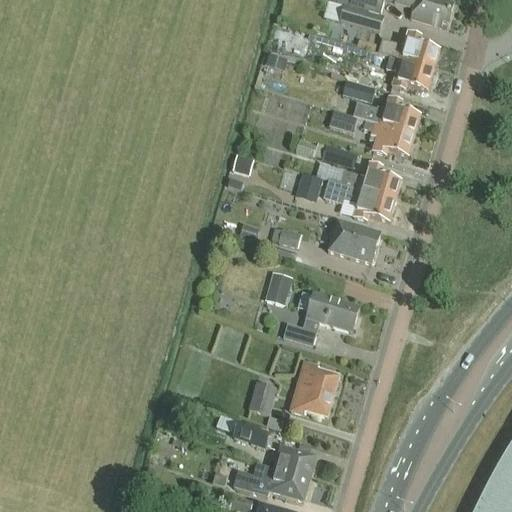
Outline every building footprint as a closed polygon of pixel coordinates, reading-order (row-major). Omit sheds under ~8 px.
[(381,20),(386,0),(340,0),(338,8),(381,20)] [(442,26),(448,28),(454,9),(448,7),(450,1),(444,0),(396,0),(394,6),(414,12),(411,23),(441,32),(442,26)] [(386,22),(381,20),(338,8),(333,6),(328,22),(382,38),(386,22)] [(314,39),(330,43),(332,36),(316,32),(314,39)] [(390,61),(413,68),(413,65),(435,72),(440,54),(419,48),(421,41),(408,37),(404,51),(383,45),(379,57),(390,61)] [(359,44),(357,52),(374,57),(376,49),(359,44)] [(288,64),(269,59),(266,71),(285,76),(288,64)] [(413,68),(390,61),(386,74),(396,77),(392,91),(405,94),(407,89),(428,95),(435,72),(413,65),(413,68)] [(324,74),(382,92),(386,79),(363,72),(363,74),(349,69),(348,75),(326,68),(324,74)] [(344,97),(373,106),(377,93),(348,84),(344,97)] [(389,102),(386,112),(359,104),(354,121),(366,125),(393,133),(394,131),(416,137),(421,120),(400,114),(402,106),(389,102)] [(354,140),(359,125),(335,117),(330,131),(354,140)] [(393,133),(366,125),(363,133),(372,136),(370,145),(376,147),(373,156),(386,160),(388,155),(408,161),(416,137),(394,131),(393,133)] [(324,165),(355,173),(359,159),(327,150),(324,165)] [(250,180),(254,165),(238,161),(234,176),(250,180)] [(334,186),(334,187),(374,199),(375,197),(396,203),(401,186),(381,180),(383,172),(370,168),(366,182),(345,176),(342,189),(334,186)] [(296,201),(317,208),(324,185),(302,179),(296,201)] [(244,187),(230,183),(227,190),(242,195),(244,187)] [(344,204),(352,206),(358,208),(354,222),(367,226),(369,221),(389,227),(396,203),(375,197),(374,199),(334,187),(330,186),(324,203),(343,209),(344,204)] [(329,256),(372,269),(381,239),(338,226),(329,256)] [(244,229),(239,245),(254,250),(259,234),(244,229)] [(272,245),(299,254),(304,239),(286,233),(285,235),(276,232),(272,245)] [(273,250),(270,257),(295,265),(297,258),(273,250)] [(293,284),(273,278),(265,307),(285,312),(293,284)] [(320,327),(352,337),(359,313),(313,299),(303,333),(288,329),(283,343),(313,352),(320,327)] [(297,391),(333,402),(339,381),(318,375),(319,372),(305,367),(297,391)] [(249,416),(270,422),(278,393),(257,388),(249,416)] [(327,423),(333,402),(297,391),(290,416),(305,420),(306,416),(327,423)] [(270,422),(267,432),(281,436),(284,426),(270,422)] [(234,443),(268,454),(273,438),(240,426),(234,443)] [(511,511),(511,450),(502,466),(493,483),(484,500),(477,511),(511,511)] [(275,474),(310,484),(316,462),(281,451),(275,473),(275,474)] [(304,506),(310,484),(275,474),(275,473),(257,468),(254,481),(238,476),(234,492),(268,502),(269,496),(304,506)] [(216,478),(213,489),(225,492),(228,481),(216,478)] [(273,511),(234,501),(230,511),(252,511),(253,510),(257,511),(273,511)]
